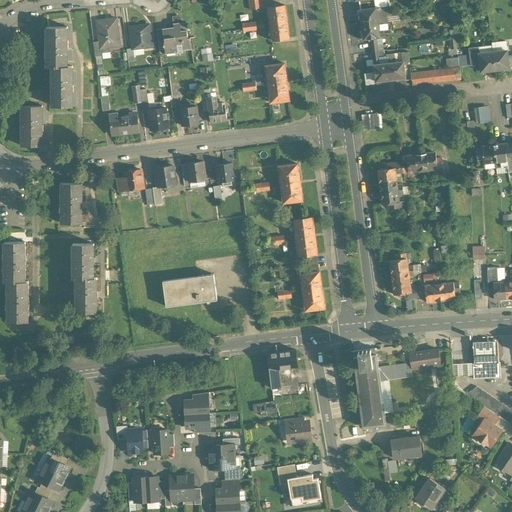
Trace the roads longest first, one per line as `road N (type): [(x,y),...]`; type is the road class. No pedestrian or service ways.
road 1 (residential): [(324,125),(1,168)]
road 2 (tertiary): [(313,336),(96,364)]
road 3 (residential): [(376,330),(347,122)]
road 4 (residential): [(324,125),(349,332)]
road 5 (residential): [(356,510),(332,450),(313,336)]
road 6 (residential): [(511,84),(391,95),(346,109)]
road 7 (residential): [(96,364),(107,458),(87,511)]
road 8 (tertiary): [(511,320),(376,330)]
road 9 (residential): [(307,0),(324,125)]
